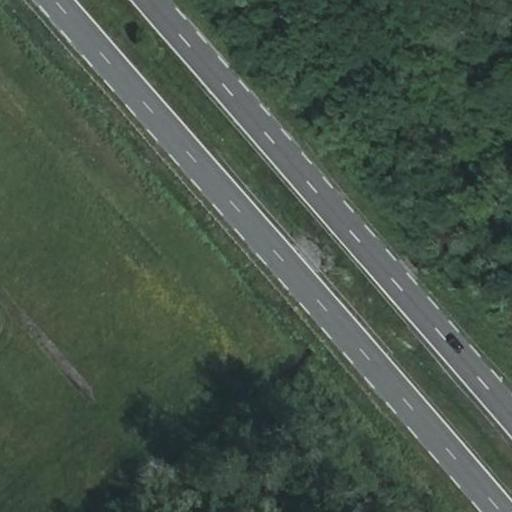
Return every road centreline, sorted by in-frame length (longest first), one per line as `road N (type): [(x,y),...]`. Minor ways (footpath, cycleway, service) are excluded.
road 1 (primary): [(55,0),(506,511)]
road 2 (primary): [(511,410),(151,0)]
